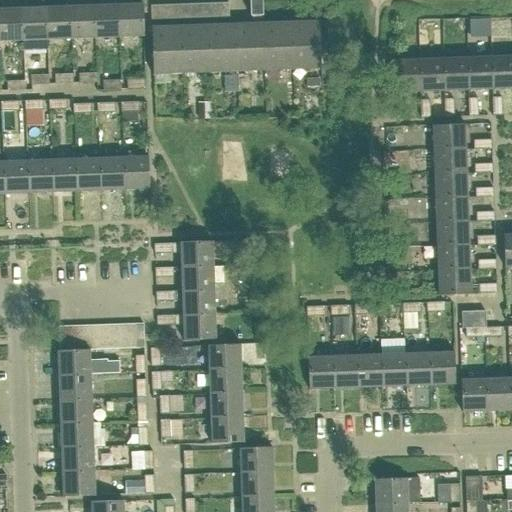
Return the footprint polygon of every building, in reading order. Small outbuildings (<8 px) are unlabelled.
[(249,0),(250,16),(262,16),(261,0),(249,0)] [(117,6),(118,39),(143,38),(142,5),(117,6)] [(94,40),(118,39),(117,6),(93,7),(94,40)] [(70,40),(94,40),(93,7),(69,8),(70,40)] [(22,42),(46,41),(45,8),(21,9),(22,42)] [(46,41),(70,40),(69,8),(45,8),(46,41)] [(0,43),(22,42),(21,9),(0,10),(0,43)] [(153,76),(154,76),(320,70),(319,44),(318,27),(151,33),(153,76)] [(492,91),(511,90),(511,57),(491,58),(492,91)] [(468,92),(492,91),(491,58),(467,59),(468,92)] [(444,93),(468,92),(467,59),(443,60),(444,93)] [(420,94),(444,93),(443,60),(419,61),(420,94)] [(395,95),(420,94),(419,61),(394,62),(395,95)] [(79,84),(96,83),(96,74),(78,75),(79,84)] [(55,85),(73,84),(72,75),(55,76),(55,85)] [(31,85),(49,85),(48,76),(30,77),(31,85)] [(103,91),(121,90),(121,81),(103,82),(103,91)] [(127,90),(145,90),(145,81),(127,81),(127,90)] [(7,91),(24,91),(24,82),(7,83),(7,91)] [(492,116),(502,115),(501,98),(492,99),(492,116)] [(468,117),(478,116),(477,99),(467,99),(468,117)] [(49,110),(67,109),(66,100),(49,101),(49,110)] [(444,118),(454,117),(453,100),(444,100),(444,118)] [(25,111),(43,110),(42,101),(24,102),(25,111)] [(421,119),(430,118),(429,101),(420,101),(421,119)] [(1,112),(18,111),(18,102),(0,103),(1,112)] [(397,120),(406,119),(405,102),(396,102),(397,118),(397,120)] [(121,113),(138,112),(138,103),(120,103),(121,113)] [(97,113),(115,113),(114,104),(96,104),(97,113)] [(73,114),(91,114),(90,105),(72,105),(73,114)] [(433,152),(466,151),(465,126),(432,128),(433,152)] [(474,151),(492,151),(491,141),(473,142),(474,151)] [(434,176),(467,175),(466,151),(433,152),(434,176)] [(123,158),(124,191),(149,190),(148,157),(123,158)] [(100,192),(124,191),(123,158),(99,159),(100,192)] [(76,193),(100,192),(99,159),(75,160),(76,193)] [(52,194),(76,193),(75,160),(51,161),(52,194)] [(28,195),(52,194),(51,161),(27,162),(28,195)] [(4,196),(28,195),(27,162),(3,163),(4,196)] [(475,175),(492,174),(492,165),(474,166),(475,175)] [(435,200),(468,199),(467,175),(434,176),(435,200)] [(476,199),(493,199),(493,189),(475,190),(476,199)] [(436,224),(469,223),(468,199),(435,200),(436,224)] [(477,223),(494,223),(494,213),(476,214),(477,223)] [(437,248),(470,247),(469,223),(436,224),(437,248)] [(504,269),(511,268),(511,236),(503,236),(504,269)] [(477,247),(495,246),(495,237),(477,238),(477,247)] [(180,269),(213,267),(212,242),(179,244),(180,269)] [(153,254),(171,253),(171,244),(159,244),(153,244),(153,254)] [(437,272),(471,271),(470,247),(437,248),(437,272)] [(478,271),(496,271),(495,261),(478,262),(478,271)] [(181,292),(213,291),(213,267),(180,269),(181,292)] [(154,278),(172,277),(172,268),(154,269),(154,278)] [(471,271),(437,272),(438,297),(471,296),(471,271)] [(480,295),(497,294),(496,285),(479,286),(480,295)] [(181,316),(214,315),(213,291),(181,292),(181,316)] [(155,302),(173,301),(173,292),(155,293),(155,302)] [(426,313),(444,313),(444,304),(426,304),(426,313)] [(378,315),(396,314),(396,305),(378,306),(378,315)] [(402,314),(420,313),(420,305),(402,305),(402,314)] [(354,316),(372,315),(371,306),(354,307),(354,316)] [(330,317),(348,316),(348,307),(330,308),(330,317)] [(305,317),(324,317),(324,308),(305,308),(305,317)] [(462,330),(465,330),(486,329),(485,312),(461,313),(462,330)] [(214,315),(181,316),(182,341),(215,340),(214,315)] [(156,326),(174,325),(174,316),(156,317),(156,326)] [(119,350),(131,349),(130,325),(118,326),(119,350)] [(130,325),(131,349),(143,349),(142,325),(130,325)] [(95,351),(107,350),(106,326),(94,327),(95,351)] [(107,350),(119,350),(118,326),(106,326),(107,350)] [(59,352),(71,351),(70,327),(58,328),(59,352)] [(71,351),(83,351),(82,327),(70,327),(71,351)] [(90,351),(95,351),(94,327),(82,327),(83,351),(90,351)] [(486,329),(465,330),(466,339),(501,337),(501,328),(486,329)] [(207,372),(240,371),(239,346),(206,347),(207,372)] [(150,366),(159,366),(158,349),(149,349),(150,366)] [(57,377),(91,376),(90,351),(83,351),(71,351),(59,352),(56,352),(57,377)] [(428,354),(430,387),(455,386),(454,353),(428,354)] [(405,387),(430,387),(428,354),(404,355),(405,387)] [(357,389),(381,388),(380,355),(356,356),(357,389)] [(381,388),(405,387),(404,355),(380,355),(381,388)] [(136,374),(144,374),(144,356),(135,357),(136,374)] [(333,390),(357,389),(356,356),(332,357),(333,390)] [(308,391),(333,390),(332,357),(307,358),(308,391)] [(208,396),(241,394),(240,371),(207,372),(208,396)] [(151,390),(158,390),(160,390),(159,372),(150,373),(151,390)] [(91,399),(91,376),(57,377),(58,401),(91,399)] [(487,413),(511,412),(510,379),(486,380),(487,413)] [(137,398),(145,398),(145,380),(136,381),(137,398)] [(462,413),(487,413),(486,380),(461,380),(462,413)] [(209,419),(242,418),(241,394),(208,396),(209,419)] [(159,414),(168,414),(167,396),(158,397),(159,414)] [(59,425),(92,423),(91,399),(58,401),(59,425)] [(138,423),(146,422),(146,405),(137,405),(138,423)] [(242,418),(209,419),(210,444),(243,443),(242,418)] [(160,438),(169,438),(168,420),(159,421),(160,438)] [(60,449),(93,447),(92,423),(59,425),(60,449)] [(139,447),(147,447),(147,429),(138,429),(139,447)] [(138,460),(138,445),(125,444),(125,460),(138,460)] [(61,473),(94,471),(93,447),(60,449),(61,473)] [(239,474),(272,473),(271,448),(238,449),(239,474)] [(183,469),(191,469),(191,451),(182,452),(183,469)] [(144,470),(153,469),(152,452),(143,452),(144,470)] [(94,471),(61,473),(62,498),(95,496),(94,471)] [(240,498),(273,497),(272,473),(239,474),(240,498)] [(184,494),(193,493),(192,475),(183,476),(184,494)] [(145,494),(154,494),(153,476),(144,476),(145,494)] [(475,501),(475,502),(482,501),(481,477),(465,478),(466,502),(475,501)] [(375,505),(408,504),(420,504),(419,479),(374,481),(375,505)] [(450,504),(460,503),(459,485),(449,486),(450,504)] [(240,511),(273,511),(273,497),(240,498),(240,511)] [(184,511),(193,511),(193,499),(184,500),(184,511)] [(475,511),(475,502),(475,501),(466,502),(466,511),(475,511)] [(90,511),(123,511),(123,502),(90,503),(90,511)]
